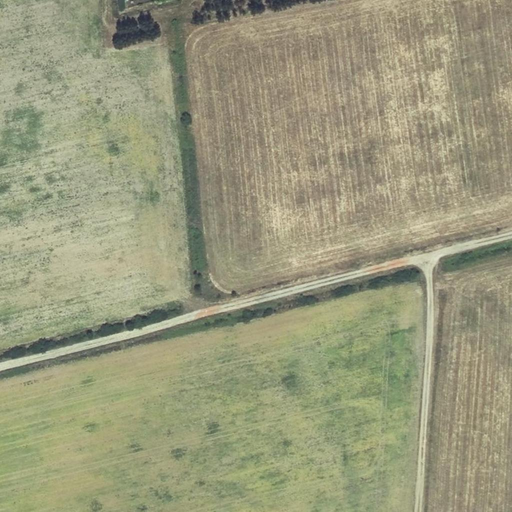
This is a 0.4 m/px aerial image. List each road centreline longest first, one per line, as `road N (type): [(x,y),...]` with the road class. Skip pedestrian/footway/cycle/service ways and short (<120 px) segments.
road 1 (track): [(511,234),(0,366)]
road 2 (track): [(421,257),(429,295),(415,511)]
